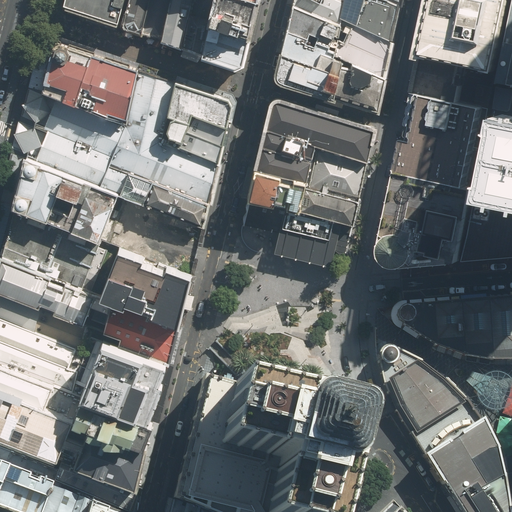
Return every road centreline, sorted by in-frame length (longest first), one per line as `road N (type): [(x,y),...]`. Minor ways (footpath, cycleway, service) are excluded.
road 1 (residential): [(275,0),(150,511)]
road 2 (residential): [(354,285),(420,0)]
road 3 (residential): [(354,285),(355,363),(386,435)]
